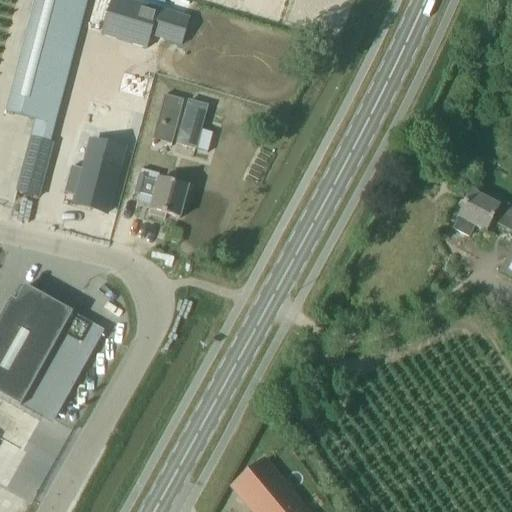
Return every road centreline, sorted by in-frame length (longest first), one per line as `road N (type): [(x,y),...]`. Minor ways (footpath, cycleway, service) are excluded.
road 1 (primary): [(151,511),(395,68),(424,0)]
road 2 (unclassified): [(53,511),(155,328),(161,297),(144,274),(118,261),(0,235)]
